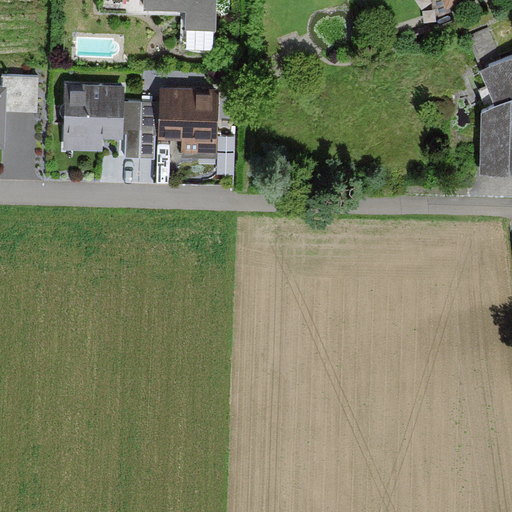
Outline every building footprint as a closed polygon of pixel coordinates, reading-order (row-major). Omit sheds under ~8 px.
[(179,38),(209,39),(209,0),(101,0),(101,7),(179,8),(179,38)] [(511,96),(511,52),(476,67),(490,103),(477,108),(476,171),(503,171),(504,100),(511,96)] [(0,77),(0,111),(31,112),(31,78),(0,77)] [(118,101),(118,85),(61,85),(60,149),(96,150),(96,136),(118,136),(118,101)] [(212,87),(155,87),(155,101),(155,137),(175,137),(175,151),(211,151),(212,87)] [(155,101),(118,101),(118,136),(118,156),(154,156),(155,137),(155,101)]
